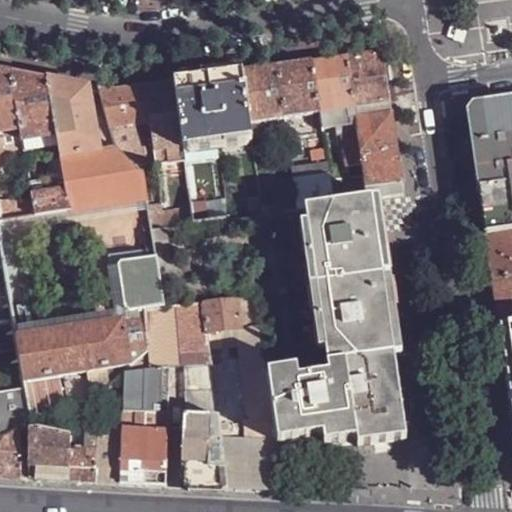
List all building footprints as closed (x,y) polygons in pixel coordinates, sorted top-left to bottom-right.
[(382,53),(347,58),(354,108),(390,103),(382,53)] [(347,58),(312,63),(320,113),(354,108),(347,58)] [(312,63),(278,68),(285,118),(320,113),(312,63)] [(278,68),(243,73),(250,124),(265,121),(285,118),(278,68)] [(10,74),(0,72),(0,134),(21,131),(10,74)] [(243,73),(174,83),(183,148),(183,150),(253,140),(253,138),(250,124),(243,73)] [(47,81),(10,74),(21,131),(23,142),(58,137),(47,81)] [(89,89),(47,81),(58,137),(59,147),(62,159),(100,153),(89,89)] [(174,83),(147,87),(151,120),(156,152),(166,150),(183,148),(174,83)] [(109,93),(101,91),(110,126),(140,122),(151,120),(147,87),(109,93)] [(511,101),(476,106),(468,119),(486,237),(511,233),(511,157),(511,156),(511,155),(511,101)] [(391,113),(390,103),(354,108),(356,118),(391,113)] [(356,118),(354,108),(320,113),(321,121),(321,125),(322,128),(356,124),(356,118)] [(285,118),(286,126),(311,122),(321,121),(320,113),(285,118)] [(391,113),(356,118),(356,124),(362,160),(364,173),(366,185),(366,188),(402,183),(391,113)] [(265,121),(250,124),(253,138),(267,136),(265,121)] [(140,122),(110,126),(116,150),(133,169),(146,168),(140,122)] [(58,137),(23,142),(25,153),(59,147),(58,137)] [(183,148),(166,150),(168,161),(169,164),(185,162),(183,150),(183,148)] [(100,153),(62,159),(68,192),(72,213),(72,214),(147,202),(146,198),(144,182),(133,169),(116,150),(100,153)] [(166,150),(156,152),(157,163),(162,162),(168,161),(166,150)] [(362,160),(351,161),(353,174),(364,173),(362,160)] [(329,174),(327,162),(292,167),(294,179),(329,174)] [(186,174),(181,175),(184,197),(189,196),(186,174)] [(329,174),(294,179),(297,201),(298,209),(306,208),(334,204),(331,190),(329,174)] [(403,194),(402,183),(366,188),(368,199),(370,199),(403,194)] [(366,185),(331,190),(334,204),(368,199),(366,188),(366,185)] [(41,196),(33,197),(34,205),(37,219),(72,213),(68,192),(41,196)] [(155,197),(146,198),(147,202),(151,230),(169,228),(168,221),(159,223),(155,197)] [(334,204),(306,208),(323,326),(387,316),(370,199),(368,199),(334,204)] [(190,202),(166,205),(168,221),(169,228),(193,224),(190,202)] [(34,205),(0,210),(0,212),(2,225),(9,224),(37,219),(34,205)] [(270,205),(262,206),(263,214),(271,213),(270,205)] [(323,326),(306,208),(298,209),(291,210),(271,213),(263,214),(193,224),(169,228),(151,230),(157,260),(165,310),(204,304),(238,300),(256,297),(260,325),(261,328),(262,336),(323,326)] [(2,225),(0,225),(0,233),(4,259),(14,257),(9,224),(2,225)] [(511,233),(486,237),(492,282),(511,278),(511,233)] [(4,259),(11,296),(21,294),(14,257),(4,259)] [(125,311),(130,314),(146,312),(146,313),(165,310),(157,260),(121,265),(119,269),(125,311)] [(511,278),(492,282),(499,327),(511,325),(511,278)] [(21,294),(11,296),(19,342),(123,325),(146,321),(146,313),(146,312),(130,314),(28,331),(21,294)] [(256,297),(238,300),(241,327),(260,325),(256,297)] [(204,304),(208,332),(241,327),(238,300),(204,304)] [(165,310),(146,313),(146,321),(148,350),(149,354),(139,358),(124,374),(169,368),(186,366),(211,363),(208,332),(204,304),(165,310)] [(274,424),(277,442),(311,437),(322,435),(324,446),(355,441),(356,447),(359,447),(346,367),(393,359),(387,316),(323,326),(262,336),(273,409),(274,424)] [(146,321),(123,325),(127,353),(148,350),(146,321)] [(123,325),(19,342),(26,384),(89,373),(108,370),(129,366),(127,353),(123,325)] [(511,325),(499,327),(505,373),(511,371),(511,325)] [(245,330),(240,345),(250,413),(273,409),(262,336),(261,328),(245,330)] [(393,359),(346,367),(359,447),(369,445),(405,439),(393,359)] [(211,363),(186,366),(188,416),(218,417),(211,363)] [(169,368),(124,374),(124,392),(124,398),(169,392),(169,368)] [(108,370),(89,373),(93,402),(100,397),(106,392),(111,387),(108,370)] [(0,444),(3,440),(22,431),(33,425),(26,385),(0,389),(0,444)] [(124,392),(112,392),(111,411),(123,412),(124,398),(124,392)] [(139,487),(167,488),(169,392),(124,398),(123,412),(123,430),(123,434),(122,486),(139,487)] [(188,416),(184,489),(207,490),(227,491),(221,439),(218,417),(188,416)] [(244,422),(247,441),(277,444),(277,442),(274,424),(244,422)] [(53,482),(69,483),(69,451),(69,437),(61,434),(38,428),(37,427),(30,429),(30,457),(37,457),(36,482),(53,482)] [(0,479),(12,480),(23,481),(22,431),(3,440),(0,444),(0,479)] [(109,485),(122,486),(123,434),(110,433),(109,438),(96,438),(96,451),(96,485),(109,485)] [(247,441),(221,439),(227,491),(251,492),(285,493),(277,444),(247,441)] [(83,484),(96,485),(96,451),(69,451),(69,483),(83,484)]
